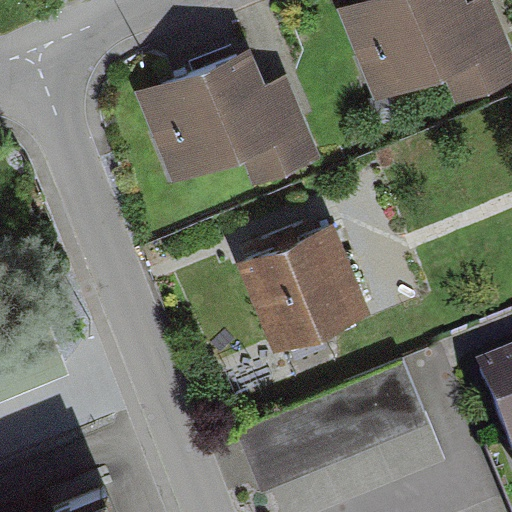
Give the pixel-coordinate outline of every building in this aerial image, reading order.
[(342,0),(339,2),(376,93),(442,66),(454,97),(511,74),(511,36),(497,0),(342,0)] [(250,40),(137,86),(174,177),(239,150),(252,182),(323,153),(288,68),(265,77),(250,40)] [(334,214),(236,254),(273,344),(371,305),(334,214)] [(41,294),(0,310),(0,395),(71,367),(41,294)] [(511,353),(477,367),(511,456),(511,353)] [(263,483),(428,418),(404,355),(238,421),(263,483)] [(0,511),(127,511),(108,466),(0,511)]
